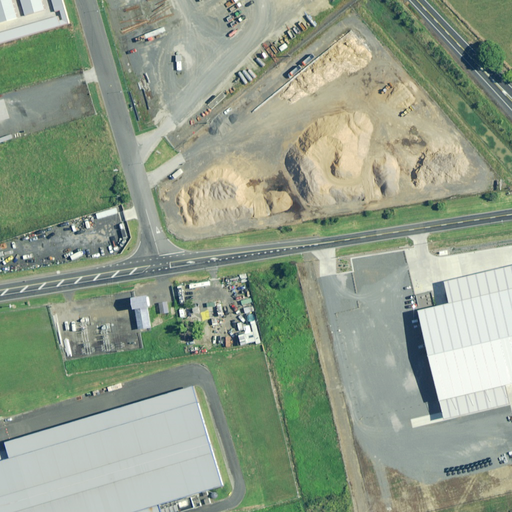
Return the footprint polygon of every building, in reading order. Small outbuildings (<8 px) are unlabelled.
[(5,0),(0,0),(0,17),(10,15),(5,0)] [(35,0),(13,0),(17,13),(37,8),(35,0)] [(413,308),(439,419),(506,404),(503,388),(511,385),(511,268),(446,283),(449,299),(413,308)] [(149,296),(132,299),(134,312),(151,309),(149,296)] [(171,315),(169,302),(160,303),(162,316),(171,315)] [(148,310),(137,312),(140,331),(151,330),(148,310)] [(0,511),(142,511),(140,504),(208,484),(180,387),(0,440),(0,511)]
